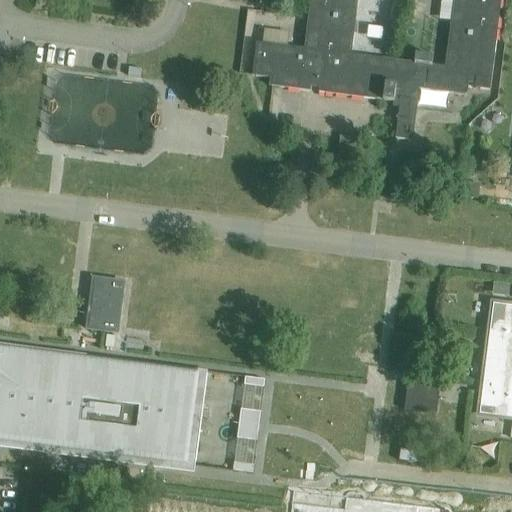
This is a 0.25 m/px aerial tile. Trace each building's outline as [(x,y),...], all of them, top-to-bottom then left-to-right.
[(319,95),(379,102),(394,104),(393,108),(400,109),(396,140),(412,142),(420,91),(466,96),(468,84),(475,85),(474,89),(489,91),(491,81),(501,0),(454,0),(445,68),(432,66),(433,59),(415,56),(414,64),(352,56),(358,0),(310,0),(304,50),(257,44),(252,77),(270,80),(270,88),(310,93),(311,89),(320,90),(319,95)] [(128,70),(127,78),(139,80),(140,71),(128,70)] [(384,170),(379,202),(397,204),(401,173),(384,170)] [(467,185),(465,198),(477,200),(479,186),(467,185)] [(93,282),(86,332),(117,336),(123,286),(93,282)] [(511,308),(491,306),(478,416),(511,420),(511,308)] [(105,338),(104,350),(113,351),(114,339),(105,338)] [(76,362),(0,352),(0,442),(188,465),(198,378),(150,372),(76,362)] [(244,379),(243,387),(263,389),(264,381),(244,379)] [(407,383),(404,412),(436,416),(440,388),(407,383)] [(240,411),(236,440),(256,442),(260,413),(240,411)] [(473,459),(472,469),(487,471),(488,461),(473,459)] [(233,465),(232,473),(252,475),(253,467),(233,465)]
